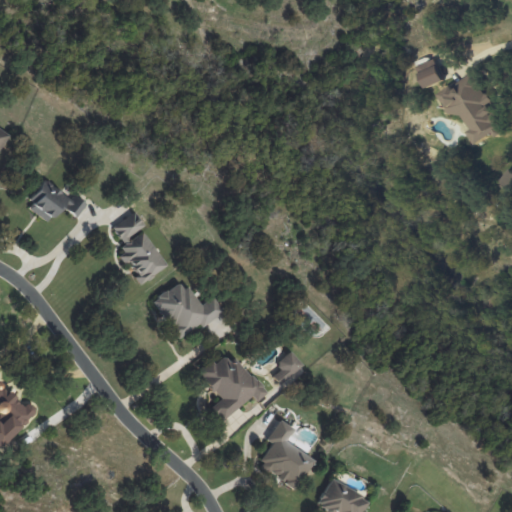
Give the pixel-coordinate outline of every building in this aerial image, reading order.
[(416,68),(426,90),(445,81),(435,59),(416,68)] [(476,146),(505,130),(489,104),(491,103),(473,74),(457,84),(458,85),(441,96),(452,115),(459,111),(470,131),(468,133),(476,146)] [(500,182),(510,189),(511,186),(511,171),(509,170),(500,182)] [(69,199),(42,180),(23,207),(47,223),(59,206),(75,217),(84,204),(72,195),(69,199)] [(164,268),(141,229),(143,228),(134,212),(111,226),(123,248),(115,252),(122,265),(127,262),(135,276),(133,277),(137,283),(164,268)] [(197,306),(179,280),(150,301),(177,340),(220,311),(210,296),(197,306)] [(300,365),(288,351),(274,363),(279,369),(270,376),(278,385),(300,365)] [(249,396),(254,401),(262,394),(226,352),(212,364),(209,360),(195,372),(218,399),(209,407),(221,420),(249,396)] [(0,444),(35,410),(27,402),(22,407),(0,385),(0,444)] [(283,441),(291,428),(277,420),(264,440),(270,443),(256,466),(294,489),(312,459),(283,441)] [(359,511),(367,499),(328,479),(315,504),(330,511),(359,511)]
